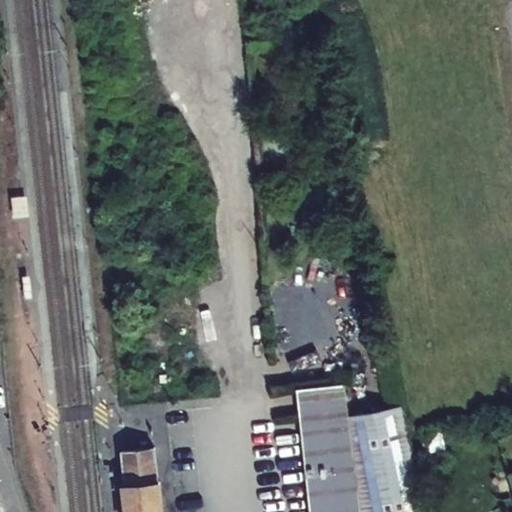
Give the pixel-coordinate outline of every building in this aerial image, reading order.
[(174,184),(167,118),(117,123),(125,190),(174,184)] [(241,137),(242,206),(255,206),(254,136),(241,137)] [(176,192),(174,184),(125,190),(126,199),(176,192)] [(205,250),(197,189),(176,192),(182,253),(205,250)] [(176,192),(126,199),(96,203),(102,263),(182,253),(176,192)] [(30,215),(27,194),(12,195),(15,217),(30,215)] [(35,295),(32,273),(24,274),(26,296),(35,295)] [(338,371),(290,376),(304,511),(358,511),(359,511),(342,405),(338,371)] [(421,496),(421,494),(401,394),(342,405),(359,511),(421,496)] [(151,471),(148,436),(116,440),(118,457),(119,471),(116,473),(120,511),(158,511),(154,471),(151,471)] [(424,511),(421,496),(359,511),(358,511),(424,511)]
